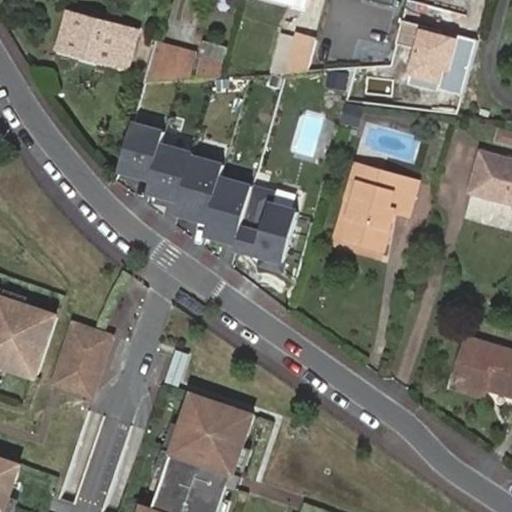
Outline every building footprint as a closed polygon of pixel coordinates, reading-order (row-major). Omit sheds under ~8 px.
[(373,0),(410,11),(412,0),(373,0)] [(114,25),(62,9),(50,45),(70,50),(71,45),(87,50),(86,56),(104,60),(114,25)] [(366,64),(385,71),(399,30),(380,24),(366,64)] [(438,63),(476,60),(483,33),(448,24),(438,63)] [(128,29),(114,25),(104,60),(117,64),(128,29)] [(309,71),(317,42),(298,37),(289,71),(293,71),(309,71)] [(332,72),(339,44),(323,40),(316,68),(332,72)] [(199,54),(155,41),(144,83),(191,79),(199,54)] [(71,45),(70,50),(86,56),(87,50),(71,45)] [(201,79),(216,78),(220,63),(206,60),(201,79)] [(165,130),(134,122),(120,172),(151,181),(147,195),(179,204),(176,215),(207,224),(204,237),(236,246),(234,252),(284,266),(300,209),(274,202),(277,191),(221,176),(225,163),(193,154),(194,151),(161,142),(165,130)] [(511,131),(498,128),(495,140),(511,144),(511,131)] [(476,193),(511,202),(511,162),(486,156),(476,193)] [(358,202),(348,239),(388,250),(399,211),(413,215),(422,183),(360,167),(351,200),(358,202)] [(341,237),(348,239),(358,202),(351,200),(341,237)] [(0,361),(36,373),(56,312),(0,293),(0,323),(16,329),(14,335),(0,330),(0,361)] [(112,330),(74,317),(54,378),(91,391),(112,330)] [(511,357),(472,345),(458,397),(488,406),(491,399),(511,404),(511,357)] [(183,386),(193,353),(175,348),(165,381),(183,386)] [(255,410),(193,390),(174,449),(178,450),(174,462),(170,460),(165,475),(169,476),(164,492),(160,491),(155,506),(145,503),(142,511),(220,511),(221,511),(218,509),(223,493),(227,495),(231,480),(203,471),(199,484),(194,483),(211,431),(217,432),(208,460),(235,469),(255,410)] [(24,466),(0,457),(0,511),(4,511),(5,510),(9,511),(13,498),(10,496),(15,480),(18,482),(24,466)]
